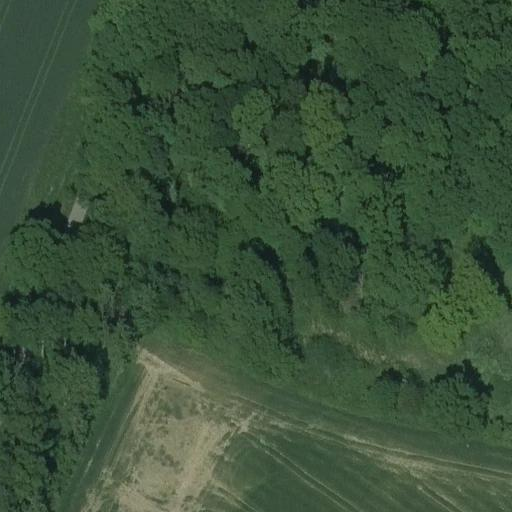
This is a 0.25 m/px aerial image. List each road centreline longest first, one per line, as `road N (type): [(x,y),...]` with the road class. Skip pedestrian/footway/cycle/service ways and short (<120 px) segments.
road 1 (unclassified): [(172,0),(0,428)]
road 2 (track): [(337,0),(511,47)]
